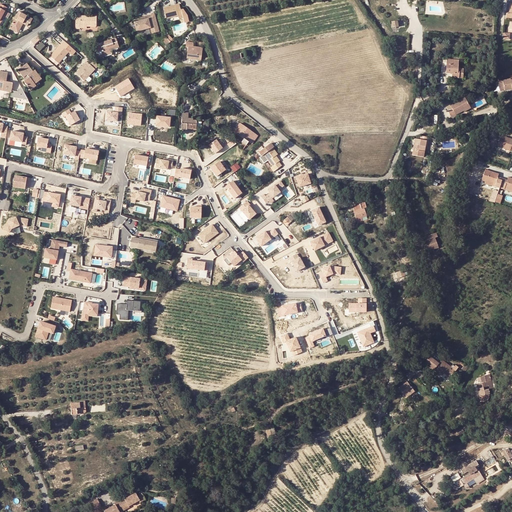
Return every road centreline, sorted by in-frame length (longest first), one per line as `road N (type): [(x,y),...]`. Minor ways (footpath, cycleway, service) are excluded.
road 1 (residential): [(23,40),(90,102),(88,135),(192,153),(220,218),(284,292),(313,293),(324,318)]
road 2 (residential): [(319,174),(392,358),(379,438),(428,511)]
road 3 (residential): [(189,0),(210,32),(231,98),(319,174)]
road 4 (track): [(379,413),(362,414),(292,455),(249,511)]
road 5 (track): [(248,427),(286,404),(386,368),(392,358)]
road 6 (residential): [(319,174),(388,175),(416,101)]
road 7 (unknown): [(188,511),(186,494),(165,494),(149,482),(97,496),(80,511)]
